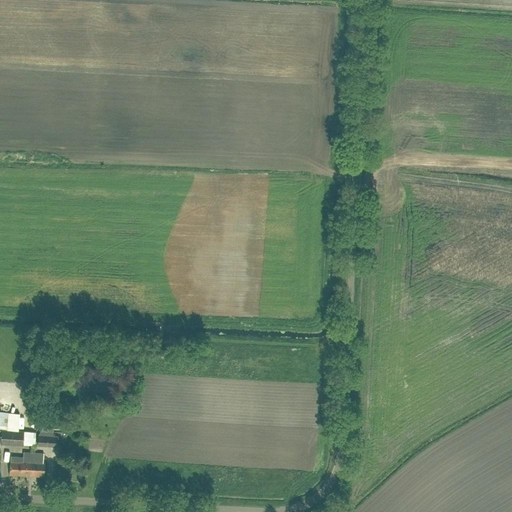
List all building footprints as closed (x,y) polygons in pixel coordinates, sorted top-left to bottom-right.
[(55,401),(55,389),(46,389),(46,401),(55,401)] [(0,411),(0,425),(7,426),(9,412),(0,411)] [(56,447),(57,435),(53,435),(53,428),(41,427),(38,434),(37,434),(36,446),(56,447)] [(0,444),(23,445),(23,431),(1,430),(0,441),(0,444)] [(31,476),(33,452),(23,452),(23,457),(10,456),(9,475),(31,476)] [(33,452),(31,476),(44,477),(45,462),(42,462),(43,453),(33,452)]
